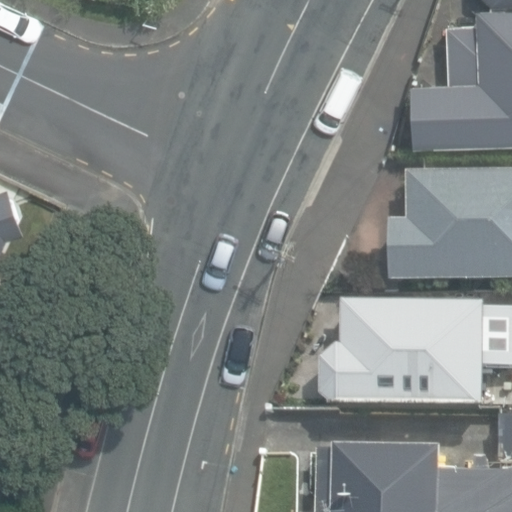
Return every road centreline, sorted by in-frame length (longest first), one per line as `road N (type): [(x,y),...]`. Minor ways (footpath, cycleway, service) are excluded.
road 1 (residential): [(227,169),(134,511)]
road 2 (residential): [(0,58),(227,169)]
road 3 (residential): [(304,0),(227,169)]
